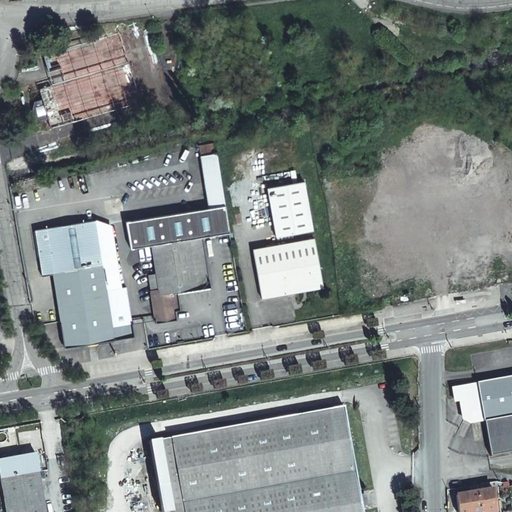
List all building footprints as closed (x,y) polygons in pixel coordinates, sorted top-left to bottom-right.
[(120,34),(55,52),(63,82),(51,86),(38,89),(40,99),(32,108),(34,115),(46,119),(49,130),(139,104),(120,34)] [(63,82),(55,52),(43,55),(51,86),(63,82)] [(265,187),(274,237),(311,230),(302,180),(265,187)] [(229,235),(224,207),(125,221),(115,223),(116,229),(126,227),(126,229),(129,242),(130,249),(151,246),(155,275),(148,276),(155,319),(161,318),(161,321),(167,321),(169,318),(169,317),(174,316),(173,311),(172,305),(178,304),(176,293),(209,288),(201,238),(229,235)] [(105,290),(93,221),(32,231),(40,276),(52,274),(65,348),(134,336),(125,287),(105,290)] [(129,242),(126,229),(117,231),(119,244),(129,242)] [(312,238),(251,249),(260,298),(321,287),(312,238)] [(441,256),(444,284),(477,280),(474,252),(441,256)] [(511,377),(477,384),(485,422),(491,457),(511,453),(511,377)] [(485,422),(477,384),(451,388),(453,399),(467,396),(473,424),(485,422)] [(169,486),(173,511),(362,511),(344,408),(151,442),(159,488),(169,486)] [(46,511),(36,453),(0,459),(0,489),(3,511),(46,511)] [(492,490),(481,492),(481,511),(494,511),(496,511),(492,490)] [(481,511),(481,492),(455,496),(457,511),(481,511)]
